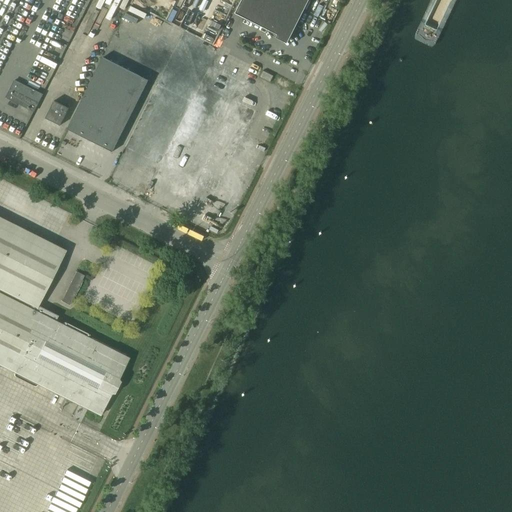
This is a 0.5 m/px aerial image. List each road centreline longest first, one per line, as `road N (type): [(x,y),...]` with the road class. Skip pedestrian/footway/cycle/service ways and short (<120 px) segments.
road 1 (unclassified): [(229,265),(359,0)]
road 2 (unclassified): [(107,511),(229,265)]
road 3 (unclassified): [(229,265),(0,147)]
